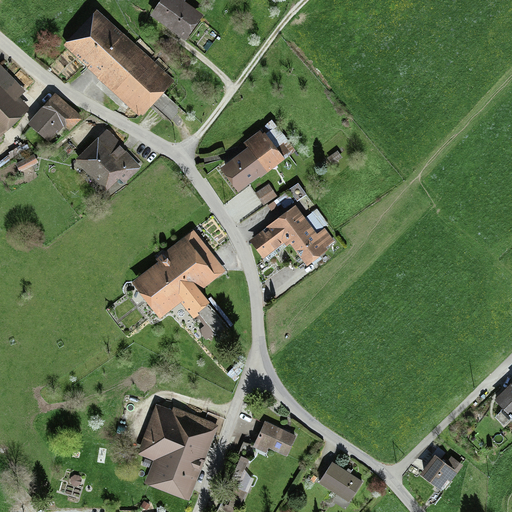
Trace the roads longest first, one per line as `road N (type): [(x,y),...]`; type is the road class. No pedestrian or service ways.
road 1 (residential): [(0,40),(61,88),(185,163),(246,258),(262,362)]
road 2 (residential): [(262,362),(313,426),(392,478)]
road 3 (track): [(178,156),(286,21)]
road 4 (residential): [(392,478),(511,359)]
road 5 (residential): [(197,511),(244,384),(262,362)]
